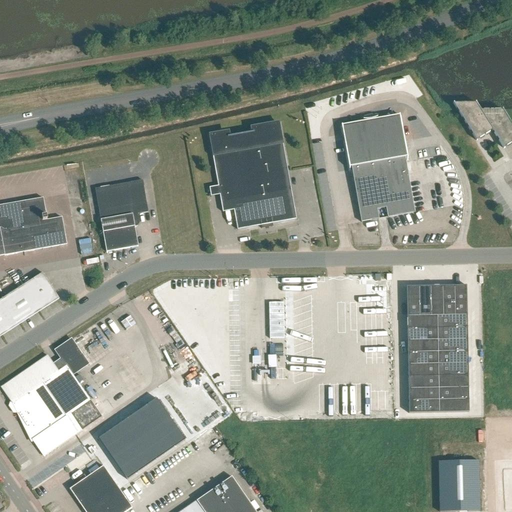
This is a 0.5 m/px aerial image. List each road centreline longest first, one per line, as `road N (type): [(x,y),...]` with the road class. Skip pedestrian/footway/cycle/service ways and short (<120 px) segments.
road 1 (unclassified): [(0,359),(145,264),(511,255)]
road 2 (primary): [(28,120),(325,62),(492,0)]
road 3 (unknown): [(342,259),(336,124),(346,111),(397,98),(424,115),(461,166),(471,256)]
